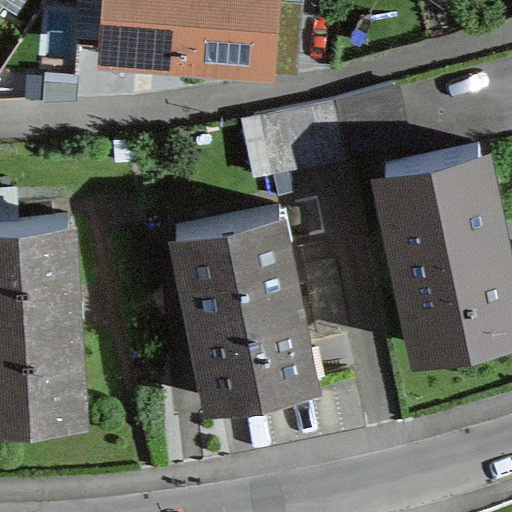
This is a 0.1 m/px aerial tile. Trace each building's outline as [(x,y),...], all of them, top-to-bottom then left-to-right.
[(190,0),(106,0),(104,43),(107,43),(167,48),(188,49),(190,0)] [(190,0),(188,49),(209,50),(269,54),(272,54),(275,0),(190,0)] [(302,0),(275,0),(272,54),(300,55),(302,0)] [(167,48),(107,43),(106,54),(166,58),(167,48)] [(269,54),(209,50),(208,61),(268,65),(269,54)] [(335,93),(349,150),(407,137),(394,80),(335,93)] [(277,107),(290,164),(349,150),(335,93),(277,107)] [(511,324),(511,304),(477,141),(387,161),(397,207),(390,208),(409,298),(416,296),(426,343),(511,324)] [(280,201),(177,222),(212,395),(315,374),(280,201)] [(27,413),(82,409),(69,210),(0,214),(0,401),(26,400),(27,413)]
